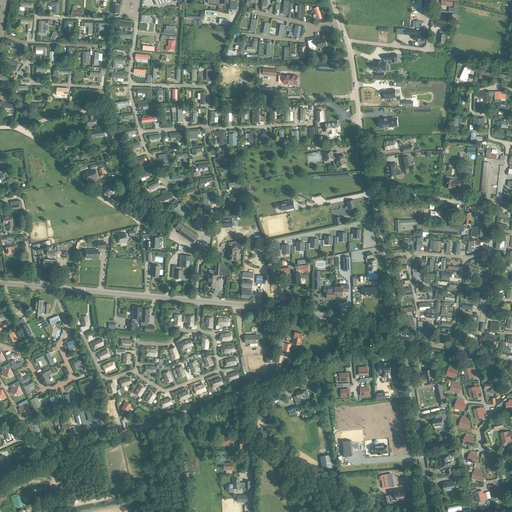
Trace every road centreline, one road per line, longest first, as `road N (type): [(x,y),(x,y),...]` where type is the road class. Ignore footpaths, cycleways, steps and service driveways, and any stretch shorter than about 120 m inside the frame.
road 1 (unclassified): [(404,338),(270,307),(0,282)]
road 2 (track): [(24,464),(357,349),(370,328)]
road 3 (residential): [(404,338),(346,41),(330,0)]
road 4 (unknown): [(223,228),(215,255),(201,254),(92,193),(19,127),(0,127)]
road 5 (residential): [(432,511),(404,338)]
road 6 (unknown): [(93,46),(35,43),(38,19),(115,18)]
road 7 (unknown): [(79,507),(151,480),(156,467),(145,427)]
road 8 (residential): [(465,258),(408,253),(418,317)]
